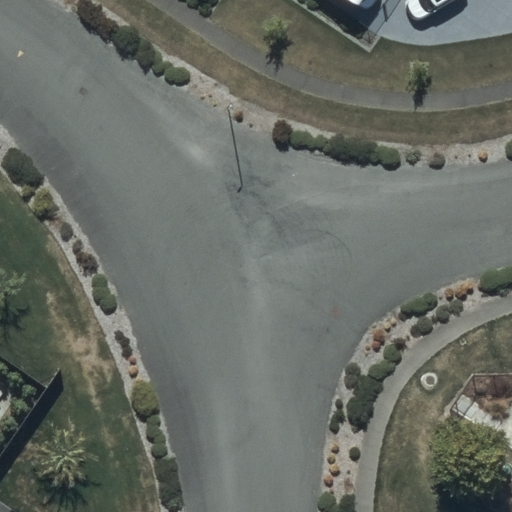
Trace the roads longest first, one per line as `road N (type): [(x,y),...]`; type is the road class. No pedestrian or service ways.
road 1 (residential): [(511,232),(373,249),(207,219)]
road 2 (residential): [(239,511),(238,438),(207,219)]
road 3 (residential): [(207,219),(0,74)]
